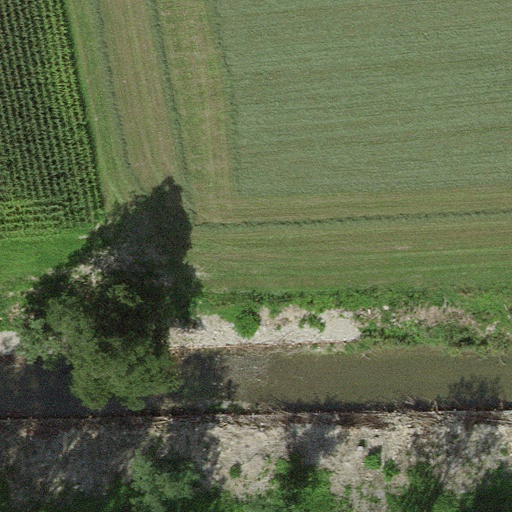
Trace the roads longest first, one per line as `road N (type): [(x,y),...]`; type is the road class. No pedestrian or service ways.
road 1 (track): [(511,275),(0,298)]
road 2 (track): [(81,0),(137,292)]
